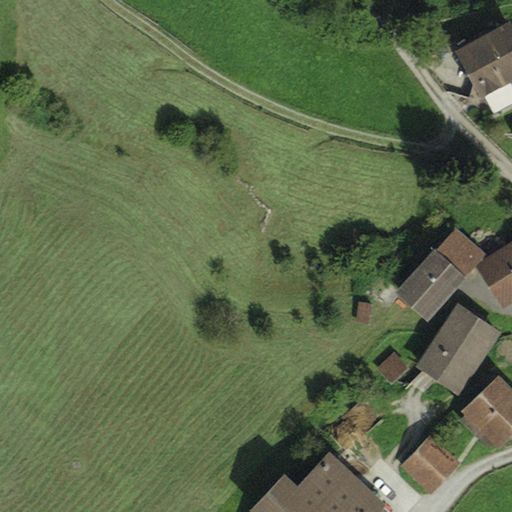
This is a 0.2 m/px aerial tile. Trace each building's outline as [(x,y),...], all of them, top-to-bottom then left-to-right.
[(511,29),(462,53),(483,98),(511,84),(511,29)] [(511,242),(487,256),(511,300),(511,242)] [(442,247),(404,290),(431,314),(469,271),(442,247)] [(465,298),(422,358),(466,389),(509,329),(465,298)] [(511,379),(507,374),(469,410),(506,447),(511,441),(511,379)] [(437,437),(406,471),(432,495),(463,462),(437,437)] [(265,511),(384,511),(329,457),(313,473),(304,460),(259,506),(265,511)]
